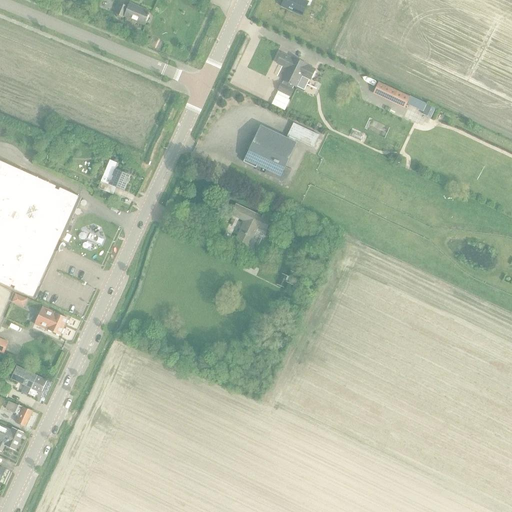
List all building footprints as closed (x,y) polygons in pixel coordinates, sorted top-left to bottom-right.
[(284,0),(281,7),(301,16),(308,2),(306,1),(306,0),(284,0)] [(143,25),(149,11),(130,3),(128,7),(120,3),(116,14),(143,25)] [(281,54),(277,63),(287,68),(282,80),(284,81),(282,84),(281,84),(278,90),(290,96),(293,90),(292,89),(294,86),(295,87),(301,75),(310,79),(314,70),(305,66),(306,65),(292,58),(292,59),(281,54)] [(409,97),(378,82),(373,93),(404,108),(409,97)] [(432,100),(428,110),(438,114),(442,105),(432,100)] [(289,136),(287,141),(281,138),(280,138),(274,135),(261,129),(255,141),(256,142),(252,150),(249,149),(243,162),(256,168),(258,163),(277,172),(280,165),(285,167),(295,145),(293,144),(295,139),(312,148),(313,147),(311,146),(316,135),(318,136),(318,135),(293,123),(293,124),(295,125),(289,136),(288,135),(287,136),(289,136)] [(357,128),(355,132),(366,137),(368,132),(357,128)] [(0,282),(10,287),(11,285),(14,286),(13,289),(32,297),(33,296),(55,249),(56,248),(59,249),(61,247),(62,244),(58,243),(59,241),(75,206),(79,196),(60,188),(59,190),(56,188),(57,186),(31,175),(0,160),(0,282)] [(116,187),(123,190),(129,176),(116,170),(118,164),(109,160),(98,188),(113,195),(116,187)] [(262,215),(261,217),(236,205),(231,215),(245,221),(236,241),(248,247),(258,227),(266,231),(271,220),(262,215)] [(269,229),(278,234),(280,230),(271,225),(269,229)] [(287,282),(294,286),(299,275),(291,271),(289,276),(283,274),(278,285),(285,288),(287,282)] [(34,323),(61,335),(68,319),(55,313),(42,307),(34,323)] [(0,338),(0,352),(4,354),(8,342),(0,338)] [(37,391),(41,393),(47,380),(5,360),(3,364),(15,370),(11,379),(31,388),(28,394),(35,397),(37,391)] [(0,394),(7,398),(10,392),(0,387),(0,394)] [(9,402),(6,409),(15,413),(19,415),(16,423),(25,427),(33,411),(18,405),(18,406),(9,402)] [(0,424),(0,450),(2,450),(4,445),(15,450),(23,433),(12,428),(11,430),(0,424)]
